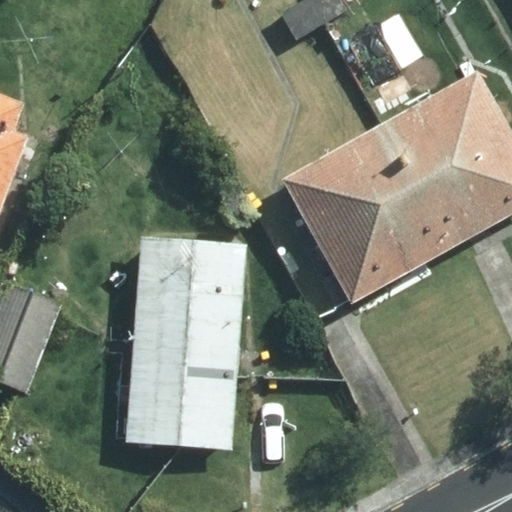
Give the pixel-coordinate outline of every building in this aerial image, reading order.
[(319,20),(308,0),(295,0),(275,11),(289,37),(319,20)] [(340,0),(308,0),(319,20),(336,11),(338,14),(347,10),(340,0)] [(376,123),(441,241),(511,202),(511,162),(465,74),(376,123)] [(0,178),(17,134),(2,128),(12,103),(0,98),(0,178)] [(344,294),(441,241),(376,123),(279,176),(344,294)] [(220,445),(234,244),(132,237),(119,438),(220,445)] [(52,305),(0,283),(0,383),(18,391),(52,305)]
